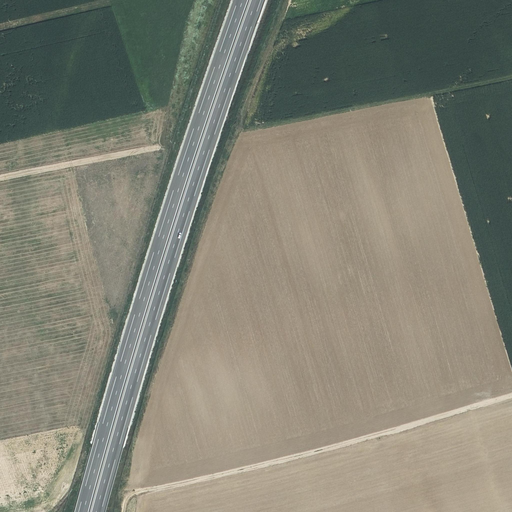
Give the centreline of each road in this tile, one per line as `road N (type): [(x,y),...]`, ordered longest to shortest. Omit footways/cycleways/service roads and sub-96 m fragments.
road 1 (motorway): [(243,0),(138,311),(81,511)]
road 2 (motorway): [(94,511),(256,0)]
road 3 (track): [(511,395),(142,490),(128,496),(123,511)]
road 4 (track): [(240,128),(511,75)]
road 5 (track): [(240,128),(287,0)]
